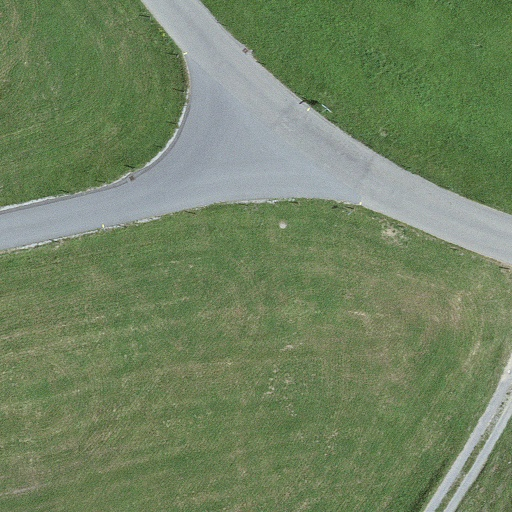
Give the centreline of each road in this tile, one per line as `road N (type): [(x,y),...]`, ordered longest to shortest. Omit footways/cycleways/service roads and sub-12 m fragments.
road 1 (unclassified): [(0,238),(156,199),(286,137)]
road 2 (tertiary): [(511,243),(404,200),(286,137)]
road 3 (tertiary): [(286,137),(162,0)]
